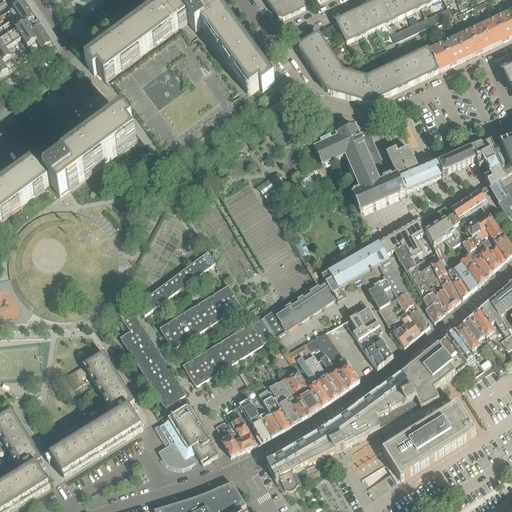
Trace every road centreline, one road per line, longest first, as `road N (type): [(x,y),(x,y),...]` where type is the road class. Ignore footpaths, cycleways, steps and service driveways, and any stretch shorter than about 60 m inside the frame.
road 1 (residential): [(244,467),(371,386),(511,270)]
road 2 (residential): [(271,44),(317,102),(371,118),(511,54)]
road 3 (residential): [(244,467),(108,511)]
